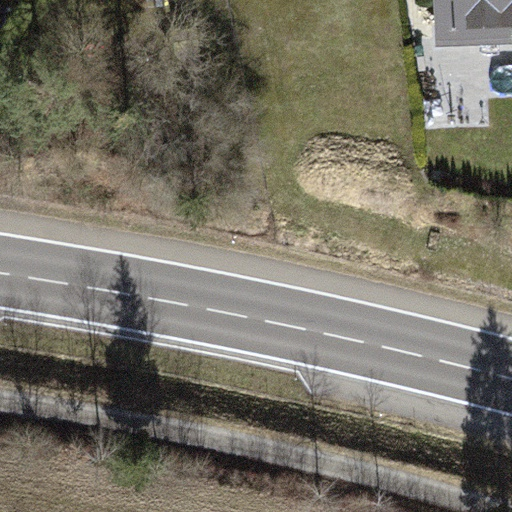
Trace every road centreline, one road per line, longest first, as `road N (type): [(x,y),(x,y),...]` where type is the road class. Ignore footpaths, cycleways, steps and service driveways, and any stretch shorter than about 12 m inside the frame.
road 1 (trunk): [(0,273),(207,309),(511,379)]
road 2 (track): [(460,511),(308,463),(0,409)]
